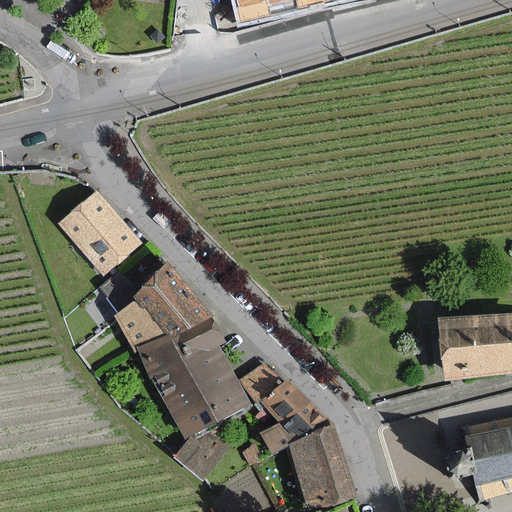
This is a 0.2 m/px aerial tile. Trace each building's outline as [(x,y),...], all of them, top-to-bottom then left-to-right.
[(235,0),(241,23),(336,0),(235,0)] [(62,224),(105,272),(139,241),(96,194),(62,224)] [(170,265),(138,294),(136,296),(139,301),(143,308),(149,305),(166,334),(171,342),(211,319),(170,265)] [(122,311),(139,301),(136,296),(138,294),(120,273),(102,287),(122,311)] [(149,305),(143,308),(139,301),(122,311),(116,315),(137,351),(140,349),(166,334),(149,305)] [(511,315),(441,322),(444,357),(446,378),(511,371),(511,315)] [(171,342),(166,334),(140,349),(191,435),(206,426),(248,402),(216,347),(224,342),(211,319),(171,342)] [(241,382),(258,403),(263,399),(282,384),(265,363),(241,382)] [(274,454),(291,445),(329,426),(287,380),(282,384),(263,399),(282,423),(263,433),(274,454)] [(511,417),(471,428),(473,437),(467,438),(470,449),(447,455),(452,479),(475,473),(479,487),(481,497),(511,490),(511,417)] [(357,496),(332,424),(329,426),(291,445),(314,511),(357,496)] [(229,444),(206,426),(191,435),(176,454),(203,476),(229,444)] [(261,457),(255,446),(244,452),(250,463),(261,457)]
